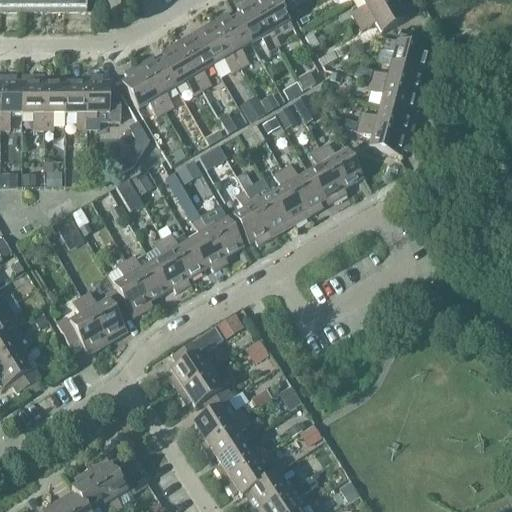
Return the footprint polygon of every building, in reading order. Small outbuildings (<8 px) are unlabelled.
[(0,0),(0,15),(21,15),(20,0),(0,0)] [(42,0),(20,0),(21,15),(42,15),(42,0)] [(64,15),(63,0),(42,0),(42,15),(64,15)] [(63,0),(64,15),(86,15),(86,0),(63,0)] [(282,38),(293,32),(274,0),(269,0),(268,1),(267,0),(257,0),(251,4),(278,50),(286,45),(282,38)] [(397,2),(396,0),(360,0),(365,9),(351,17),(356,26),(397,2)] [(409,22),(397,2),(356,26),(361,34),(375,26),(382,37),(409,22)] [(278,50),(251,4),(237,12),(240,17),(235,20),(251,47),(261,41),(269,55),(278,50)] [(235,20),(230,22),(227,17),(213,25),(240,72),(249,67),(241,53),(251,47),(235,20)] [(240,72),(213,25),(199,34),(202,39),(197,41),(213,69),(223,63),(232,77),(240,72)] [(402,32),(398,45),(417,50),(420,37),(402,32)] [(312,36),(305,40),(311,52),(318,47),(312,36)] [(197,41),(192,44),(189,39),(175,47),(202,94),(211,89),(203,75),(213,69),(197,41)] [(422,76),(423,71),(429,72),(433,55),(382,42),(379,52),(394,56),(391,68),(422,76)] [(202,94),(175,47),(161,55),(164,61),(160,63),(176,91),(186,85),(194,99),(202,94)] [(340,50),(333,54),(337,61),(344,57),(340,50)] [(333,54),(318,63),(322,70),(337,61),(333,54)] [(160,63),(155,66),(152,61),(138,69),(165,115),(173,111),(174,110),(166,96),(176,91),(160,63)] [(416,97),(416,96),(422,76),(391,68),(388,79),(373,75),(370,84),(416,97)] [(165,115),(138,69),(124,77),(127,82),(121,85),(137,113),(148,106),(156,120),(165,115)] [(308,75),(297,81),(303,93),(315,86),(308,75)] [(332,75),(330,83),(338,85),(340,77),(332,75)] [(21,85),(16,85),(16,80),(0,79),(0,133),(10,133),(10,117),(21,117),(21,85)] [(43,133),(43,85),(43,86),(43,79),(26,80),(26,86),(21,85),(21,117),(33,117),(33,133),(43,133)] [(102,80),(86,80),(86,86),(86,133),(96,133),(96,117),(109,117),(109,125),(120,125),(120,97),(109,97),(109,86),(102,86),(102,80)] [(411,118),(412,112),(418,114),(422,98),(416,96),(416,97),(370,84),(368,94),(383,98),(380,109),(411,118)] [(65,86),(43,86),(43,85),(43,133),(53,133),(53,129),(64,129),(64,117),(65,86)] [(86,133),(86,86),(65,86),(64,117),(76,117),(76,133),(86,133)] [(296,86),(283,94),(288,103),(302,95),(296,86)] [(272,98),(261,104),(267,115),(278,109),(272,98)] [(256,99),(240,109),(249,125),(265,116),(256,99)] [(359,126),(411,140),(415,124),(409,123),(411,118),(380,109),(377,121),(362,116),(359,126)] [(288,110),(276,117),(284,132),(296,125),(288,110)] [(173,111),(165,115),(169,123),(177,118),(173,111)] [(227,116),(219,121),(228,138),(237,133),(227,116)] [(357,135),(359,126),(334,119),(329,122),(332,129),(357,135)] [(274,121),(262,128),(267,136),(279,129),(274,121)] [(228,138),(221,125),(202,137),(209,149),(228,138)] [(138,126),(128,132),(135,143),(144,137),(138,126)] [(399,160),(401,154),(407,155),(411,140),(359,126),(357,135),(357,136),(372,140),(369,152),(399,160)] [(256,129),(242,137),(246,143),(259,135),(256,129)] [(319,152),(327,166),(343,193),(363,181),(347,154),(336,161),(328,147),(319,152)] [(218,150),(211,154),(219,167),(226,163),(218,150)] [(319,171),(308,176),(324,204),(329,201),(332,206),(346,198),(343,193),(327,166),(319,152),(310,157),(319,171)] [(180,153),(170,158),(175,168),(186,162),(180,153)] [(194,165),(177,175),(185,188),(202,178),(194,165)] [(282,173),(309,220),(323,212),(320,206),(324,204),(308,176),(298,182),(290,168),(282,173)] [(84,173),(72,173),(72,190),(84,190),(84,173)] [(287,225),(292,223),(295,228),(309,220),(282,173),(275,178),(283,191),(271,198),(287,225)] [(61,175),(46,175),(46,189),(61,189),(61,175)] [(144,175),(129,184),(138,199),(153,190),(144,175)] [(169,179),(165,181),(175,198),(184,193),(174,176),(169,179)] [(17,177),(0,177),(0,191),(16,191),(17,177)] [(244,195),(252,209),(271,241),(285,233),(282,228),(287,225),(271,198),(263,184),(253,190),(246,177),(237,182),(244,195)] [(35,178),(23,178),(23,189),(35,189),(35,178)] [(128,184),(116,191),(130,215),(142,208),(128,184)] [(244,214),(233,220),(249,248),(254,244),(257,250),(271,241),(252,209),(244,195),(236,200),(244,214)] [(117,209),(110,213),(115,222),(122,218),(117,209)] [(194,210),(185,215),(186,217),(191,226),(200,221),(194,212),(194,210)] [(80,211),(71,217),(74,222),(83,216),(80,211)] [(200,221),(208,235),(224,262),(243,251),(228,223),(216,230),(208,216),(200,221)] [(199,240),(189,246),(205,273),(210,270),(213,275),(227,267),(224,262),(208,235),(200,221),(191,226),(199,240)] [(70,222),(56,230),(64,244),(78,236),(70,222)] [(86,227),(80,231),(84,239),(91,235),(86,227)] [(167,230),(158,235),(162,243),(171,238),(167,230)] [(162,243),(171,256),(186,284),(187,284),(205,273),(189,246),(179,251),(171,238),(162,243)] [(2,241),(0,241),(0,259),(2,262),(11,256),(2,241)] [(156,251),(146,257),(168,295),(172,292),(175,297),(190,289),(187,284),(186,284),(171,256),(162,243),(154,247),(156,251)] [(125,264),(133,278),(149,305),(168,295),(146,257),(136,263),(134,259),(125,264)] [(113,289),(115,293),(129,317),(135,313),(138,319),(152,310),(149,305),(133,278),(125,264),(116,269),(124,283),(113,289)] [(18,265),(11,270),(16,279),(24,274),(18,265)] [(81,301),(108,347),(121,339),(118,334),(124,331),(119,322),(129,317),(115,293),(105,299),(108,304),(97,310),(89,296),(81,301)] [(0,316),(8,311),(16,306),(11,298),(0,304),(0,316)] [(85,354),(91,350),(94,355),(108,347),(81,301),(72,306),(80,320),(69,326),(66,321),(56,327),(70,351),(80,345),(85,354)] [(0,341),(6,338),(0,328),(14,320),(8,311),(0,316),(0,341)] [(234,317),(215,330),(224,344),(244,332),(234,317)] [(42,318),(33,323),(39,332),(47,327),(42,318)] [(197,357),(201,353),(207,355),(223,344),(214,331),(172,359),(178,368),(170,373),(174,379),(169,382),(178,396),(214,372),(208,364),(203,367),(197,357)] [(0,367),(22,353),(22,354),(31,348),(26,339),(22,341),(16,332),(6,338),(0,341),(0,367)] [(260,344),(245,354),(254,367),(268,358),(260,344)] [(22,353),(0,367),(0,387),(3,392),(11,387),(17,397),(22,394),(36,385),(40,382),(34,372),(29,375),(23,365),(28,362),(22,354),(22,353)] [(214,372),(178,396),(186,409),(191,406),(195,412),(203,406),(209,416),(220,409),(220,410),(228,404),(233,401),(226,391),(221,394),(214,384),(219,381),(214,372)] [(36,385),(22,394),(26,400),(41,392),(36,385)] [(291,390),(278,397),(289,414),(301,407),(291,390)] [(266,394),(251,403),(257,412),(271,402),(266,394)] [(200,448),(201,449),(245,419),(240,411),(235,415),(228,404),(220,410),(220,409),(209,416),(193,426),(205,445),(200,448)] [(245,419),(201,449),(210,462),(215,459),(217,463),(244,446),(238,437),(251,428),(245,419)] [(297,426),(287,433),(292,440),(302,433),(298,426),(297,426)] [(314,428),(299,437),(307,451),(322,442),(314,428)] [(224,485),(256,464),(269,455),(264,447),(250,456),(244,446),(217,463),(220,468),(215,471),(224,485)] [(269,455),(256,464),(224,485),(233,498),(238,495),(242,501),(250,495),(249,495),(268,483),(267,482),(261,473),(275,464),(269,455)] [(88,475),(107,507),(110,511),(111,511),(122,511),(116,501),(126,495),(129,500),(147,489),(133,465),(115,476),(110,468),(104,471),(101,466),(88,475)] [(314,468),(307,473),(311,479),(318,473),(314,468)] [(306,472),(296,478),(301,487),(309,481),(311,480),(306,472)] [(107,507),(88,475),(74,483),(77,489),(71,492),(76,500),(77,500),(84,511),(111,511),(110,511),(107,507)] [(253,511),(262,511),(288,496),(301,487),(296,478),(282,487),(275,477),(267,482),(268,483),(249,495),(250,495),(252,499),(247,503),(253,511)] [(302,511),(308,508),(301,498),(315,490),(309,481),(301,487),(288,496),(262,511),(302,511)] [(351,486),(339,493),(348,507),(360,500),(351,486)] [(55,506),(58,511),(84,511),(77,500),(76,500),(72,503),(69,498),(55,506)]
